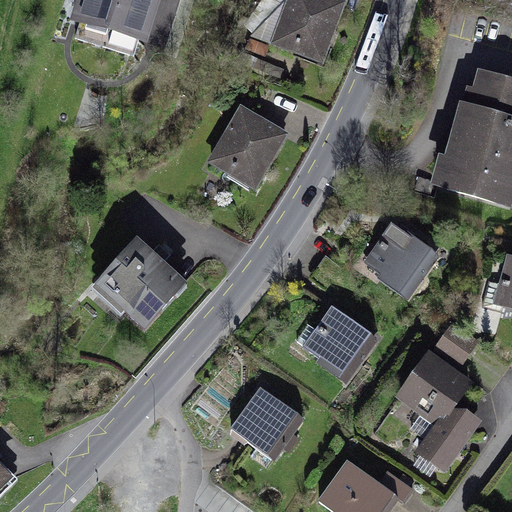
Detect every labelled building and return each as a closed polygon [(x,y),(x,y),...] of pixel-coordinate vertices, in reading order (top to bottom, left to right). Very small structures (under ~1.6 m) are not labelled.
[(157,0),(79,0),(74,18),(145,39),(157,0)] [(319,0),(296,0),(280,46),(331,65),(351,12),(319,0)] [(511,216),(511,90),(479,81),(443,196),(511,217),(511,216)] [(241,118),(210,170),(252,195),(283,143),(241,118)] [(399,229),(368,270),(406,298),(436,258),(399,229)] [(141,246),(100,291),(145,332),(185,287),(141,246)] [(331,304),(298,344),(344,382),(377,342),(331,304)] [(441,363),(413,400),(449,427),(429,454),(451,470),(485,425),(468,412),(482,393),(441,363)] [(265,392),(240,429),(279,454),(304,418),(265,392)] [(350,461),(323,501),(339,511),(393,511),(403,497),(350,461)] [(0,464),(0,494),(15,480),(0,464)]
